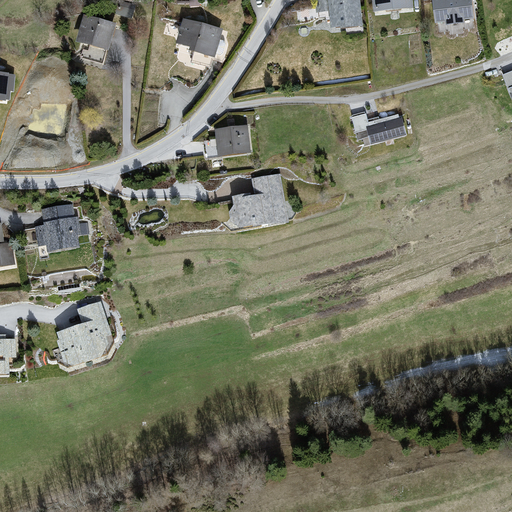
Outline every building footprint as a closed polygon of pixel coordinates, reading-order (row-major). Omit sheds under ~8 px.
[(329,33),(359,32),(357,0),(314,0),(316,16),(327,16),(329,33)] [(369,0),(370,16),(411,14),(409,0),(369,0)] [(428,4),(432,29),(471,24),(468,0),(454,0),(452,0),(428,4)] [(121,27),(84,16),(79,44),(112,57),(121,27)] [(180,48),(218,61),(225,31),(187,22),(180,48)] [(511,73),(497,79),(510,116),(511,114),(511,73)] [(10,78),(0,76),(0,106),(5,108),(10,78)] [(365,151),(400,139),(396,118),(364,124),(363,115),(345,120),(352,146),(361,143),(365,151)] [(253,129),(219,133),(224,162),(259,155),(253,129)] [(249,233),(300,227),(284,176),(255,181),(259,199),(238,201),(249,233)] [(41,230),(48,258),(88,250),(86,239),(90,238),(87,221),(78,222),(75,209),(43,215),(48,228),(41,230)] [(0,271),(22,269),(16,243),(11,244),(5,226),(0,226),(0,271)] [(100,327),(58,341),(71,367),(111,352),(100,327)] [(0,369),(23,367),(21,343),(0,343),(0,369)]
